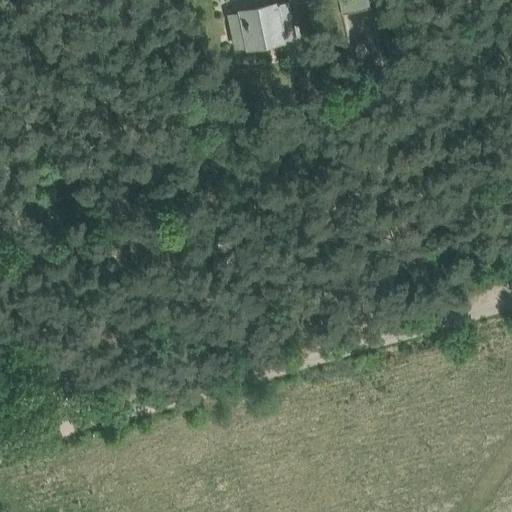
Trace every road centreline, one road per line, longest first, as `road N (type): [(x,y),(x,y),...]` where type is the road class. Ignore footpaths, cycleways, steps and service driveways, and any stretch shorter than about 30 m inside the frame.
road 1 (unclassified): [(0,446),(511,293)]
road 2 (track): [(0,335),(74,407),(100,419)]
